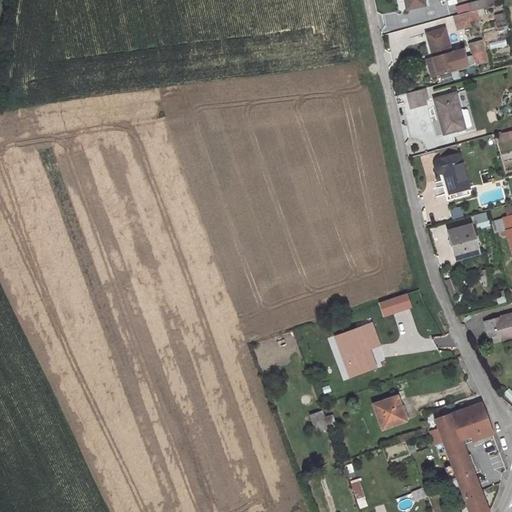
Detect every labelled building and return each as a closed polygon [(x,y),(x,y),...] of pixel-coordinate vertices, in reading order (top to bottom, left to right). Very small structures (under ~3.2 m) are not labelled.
[(466,0),(464,1),(466,9),(489,3),(488,0),(466,0)] [(466,9),(464,1),(452,3),(455,12),(466,9)] [(452,15),(455,27),(469,23),(469,20),(477,17),(475,9),(452,15)] [(495,15),(496,26),(506,24),(505,14),(495,15)] [(417,30),(423,55),(427,70),(445,65),(441,48),(435,25),(417,30)] [(471,38),(458,41),(461,52),(463,61),(475,58),(471,38)] [(452,46),(441,48),(445,65),(456,62),(454,53),(452,46)] [(461,52),(454,53),(456,62),(463,61),(461,52)] [(420,72),(427,70),(423,55),(416,57),(420,72)] [(417,102),(413,86),(398,90),(402,105),(417,102)] [(446,91),(425,96),(434,134),(456,128),(451,109),(446,91)] [(456,108),(451,109),(456,128),(461,126),(462,124),(458,109),(456,108)] [(461,155),(459,146),(437,152),(439,160),(461,155)] [(461,155),(439,160),(436,162),(433,164),(433,169),(435,172),(438,174),(442,173),(448,193),(470,188),(461,155)] [(459,209),(449,211),(451,219),(460,217),(459,209)] [(485,212),(474,216),(480,230),(490,226),(485,212)] [(472,226),(449,232),(457,259),(479,254),(472,226)] [(378,304),(383,316),(412,307),(408,294),(378,304)] [(511,317),(486,324),(489,335),(505,331),(507,340),(511,338),(511,317)] [(375,345),(366,323),(336,334),(346,359),(340,361),(345,375),(365,368),(359,351),(375,345)] [(511,392),(508,388),(503,394),(511,403),(511,392)] [(401,394),(374,403),(384,429),(410,420),(401,394)] [(463,488),(481,481),(466,440),(494,429),(483,400),(436,417),(463,488)] [(319,412),(309,415),(313,430),(324,426),(319,412)] [(390,461),(401,458),(397,444),(387,447),(390,461)] [(359,509),(367,506),(358,478),(349,481),(359,509)] [(463,488),(468,501),(472,511),(489,511),(490,511),(490,507),(481,481),(463,488)] [(407,501),(421,495),(418,487),(404,493),(407,501)] [(472,511),(468,501),(462,504),(464,511),(472,511)]
